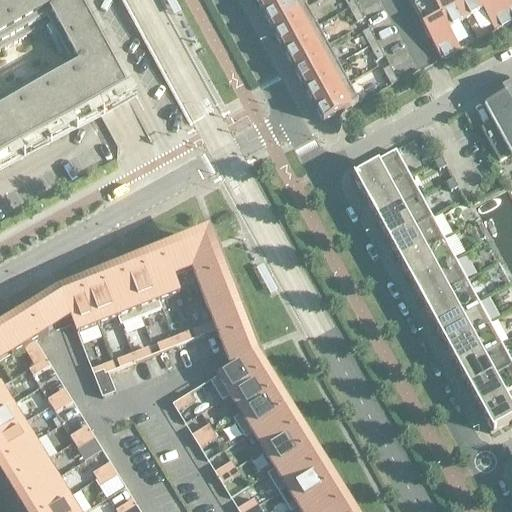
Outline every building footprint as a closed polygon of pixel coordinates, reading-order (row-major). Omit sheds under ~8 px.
[(0,0),(0,167),(124,100),(69,0),(0,0)] [(254,0),(255,2),(259,10),(277,0),(254,0)] [(277,0),(259,10),(265,20),(264,20),(268,28),(269,28),(269,29),(304,10),(303,8),(301,4),(300,2),(298,0),(277,0)] [(355,7),(350,0),(341,0),(348,11),(355,7)] [(417,2),(415,0),(406,0),(424,32),(423,32),(427,39),(428,39),(440,62),(443,60),(452,55),(459,51),(447,30),(458,24),(463,21),(464,21),(452,0),(421,0),(417,2)] [(452,0),(464,21),(465,20),(470,17),(481,12),(493,33),(500,29),(509,24),(511,23),(498,0),(452,0)] [(511,0),(498,0),(511,23),(511,22),(511,0)] [(362,21),(355,7),(348,11),(355,25),(362,21)] [(306,12),(304,10),(269,29),(275,39),(279,47),(279,46),(280,48),(315,29),(314,27),(313,27),(311,23),(312,23),(311,21),(310,21),(306,13),(306,12)] [(316,31),(315,29),(280,48),(285,58),(289,65),(290,67),(325,48),(324,45),(324,46),(322,42),(321,40),(316,32),(316,31)] [(375,45),(368,31),(361,35),(368,49),(375,45)] [(383,59),(375,45),(368,49),(376,63),(383,59)] [(327,50),(325,48),(290,67),(296,77),(300,84),(300,86),(336,67),(334,64),(334,65),(332,61),(331,59),(326,51),(327,50)] [(337,69),(336,67),(300,86),(306,96),(310,103),(311,105),(346,86),(345,83),(344,84),(342,80),(343,80),(342,78),(341,78),(337,70),(337,69)] [(396,84),(389,70),(382,74),(389,88),(396,84)] [(511,85),(500,92),(503,98),(503,97),(511,113),(511,85)] [(347,88),(346,86),(311,105),(316,115),(320,122),(322,125),(343,113),(351,109),(357,105),(355,102),(353,99),(352,97),(347,88)] [(511,113),(503,97),(503,98),(483,109),(491,125),(479,131),(498,165),(509,158),(511,163),(511,113)] [(431,144),(426,135),(419,139),(424,147),(431,144)] [(408,178),(395,153),(369,166),(371,170),(350,181),(351,183),(353,181),(364,201),(361,202),(362,203),(408,178)] [(445,169),(440,160),(433,164),(438,172),(445,169)] [(420,199),(408,178),(362,203),(362,204),(364,202),(375,222),(373,223),(373,224),(420,199)] [(456,190),(452,181),(445,185),(449,194),(456,190)] [(431,220),(420,199),(373,224),(374,225),(376,224),(387,243),(384,245),(385,245),(431,220)] [(443,241),(431,220),(385,245),(385,246),(387,245),(398,264),(396,266),(443,241)] [(454,262),(443,241),(396,266),(397,267),(399,266),(410,285),(407,287),(408,287),(454,262)] [(204,243),(163,259),(172,282),(173,281),(191,274),(194,284),(205,311),(227,303),(217,277),(204,243)] [(172,282),(163,259),(143,267),(157,305),(178,296),(173,281),(172,282)] [(466,283),(454,262),(408,287),(408,288),(410,287),(421,307),(419,308),(466,283)] [(160,312),(157,305),(143,267),(122,275),(140,320),(160,312)] [(140,320),(122,275),(102,283),(117,320),(120,328),(140,320)] [(117,320),(102,283),(82,291),(97,328),(117,320)] [(477,304),(466,283),(419,308),(420,309),(422,308),(433,328),(431,329),(477,304)] [(97,328),(82,291),(61,299),(76,337),(97,328)] [(241,337),(227,303),(205,311),(210,325),(214,334),(218,344),(226,364),(247,351),(241,337)] [(489,325),(477,304),(431,329),(431,330),(433,329),(444,349),(442,350),(489,325)] [(51,334),(42,311),(29,319),(0,336),(0,342),(10,359),(23,351),(31,347),(40,341),(51,334)] [(214,334),(210,325),(201,329),(204,337),(214,334)] [(500,346),(489,325),(442,350),(443,351),(445,350),(456,370),(454,371),(454,372),(500,346)] [(204,337),(201,329),(191,333),(195,341),(204,337)] [(187,334),(171,341),(175,349),(191,343),(187,334)] [(175,349),(171,341),(156,347),(159,355),(175,349)] [(0,365),(10,359),(0,342),(0,365)] [(511,367),(500,346),(454,372),(456,371),(467,391),(465,392),(465,393),(511,367)] [(36,355),(31,347),(23,351),(28,360),(36,355)] [(147,350),(131,356),(135,365),(150,359),(147,350)] [(41,364),(36,355),(28,360),(33,369),(41,364)] [(135,365),(131,356),(115,363),(119,371),(135,365)] [(261,378),(249,359),(209,384),(221,403),(227,399),(261,378)] [(44,362),(41,364),(33,369),(27,372),(32,379),(49,369),(44,362)] [(115,373),(111,364),(90,373),(92,378),(103,373),(105,377),(115,373)] [(511,394),(511,367),(465,393),(466,393),(468,392),(479,412),(477,413),(477,414),(511,394)] [(103,373),(92,378),(101,400),(112,395),(105,377),(103,373)] [(273,397),(261,378),(227,399),(239,418),(273,397)] [(0,388),(0,414),(12,407),(0,388)] [(67,399),(63,392),(46,403),(50,409),(67,399)] [(511,394),(477,414),(479,413),(490,433),(488,434),(489,435),(510,424),(511,426),(511,394)] [(193,404),(188,396),(171,407),(176,415),(193,404)] [(284,415),(273,397),(239,418),(232,422),(243,440),(250,436),(284,415)] [(71,405),(67,399),(50,409),(54,415),(71,405)] [(0,439),(23,426),(12,407),(0,414),(0,439)] [(295,433),(284,415),(250,436),(261,454),(295,433)] [(34,444),(23,426),(0,439),(0,465),(34,444)] [(207,428),(190,438),(194,445),(211,434),(207,428)] [(90,435),(86,429),(69,439),(73,446),(90,435)] [(307,452),(295,433),(261,454),(273,473),(307,452)] [(215,441),(211,434),(194,445),(198,451),(215,441)] [(94,442),(90,435),(73,446),(77,452),(94,442)] [(46,463),(34,444),(0,465),(11,484),(46,463)] [(318,470),(307,452),(273,473),(266,477),(277,495),(318,470)] [(57,481),(46,463),(11,484),(23,502),(57,481)] [(230,465),(213,475),(217,482),(234,471),(230,465)] [(112,472),(108,466),(91,476),(95,483),(112,472)] [(329,489),(318,470),(277,495),(287,511),(291,511),(295,510),(329,489)] [(238,478),(234,471),(217,482),(221,488),(238,478)] [(116,479),(112,472),(95,483),(99,489),(116,479)] [(48,511),(68,500),(57,481),(23,502),(28,511),(48,511)] [(333,511),(341,507),(329,489),(295,510),(296,511),(333,511)] [(76,511),(68,500),(48,511),(76,511)] [(253,502),(235,511),(250,511),(257,508),(253,502)] [(130,511),(135,509),(131,503),(116,511),(130,511)]
